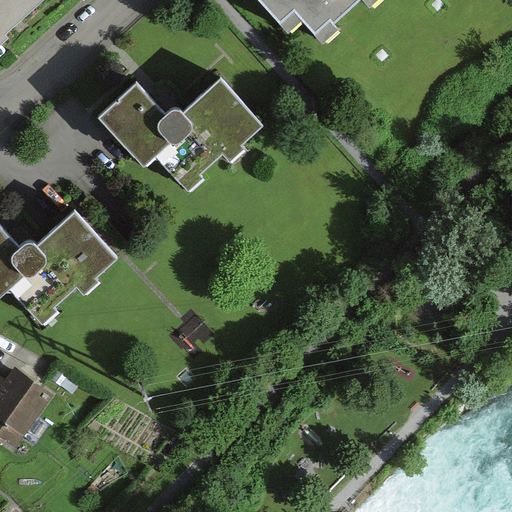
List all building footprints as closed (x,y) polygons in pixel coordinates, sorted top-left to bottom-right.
[(0,0),(0,43),(8,36),(12,40),(22,30),(18,26),(46,0),(0,0)] [(251,0),(276,28),(292,15),(321,48),(336,35),(331,28),(362,2),(370,10),(381,0),(251,0)] [(168,117),(138,84),(100,117),(146,169),(156,159),(187,193),(201,181),(198,178),(223,156),(231,165),(246,151),(243,148),(264,130),(220,80),(180,115),(176,110),(168,117)] [(24,247),(0,219),(0,296),(2,298),(13,289),(43,323),(57,310),(54,307),(79,285),(87,294),(102,281),(99,277),(120,259),(76,209),(36,244),(32,240),(24,247)] [(0,367),(0,425),(22,440),(56,390),(26,370),(21,367),(14,377),(0,367)]
